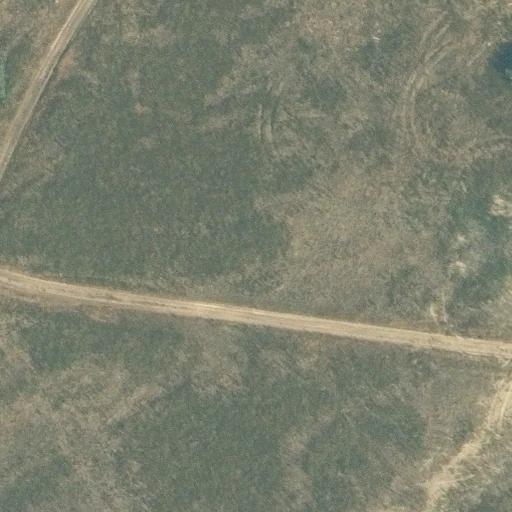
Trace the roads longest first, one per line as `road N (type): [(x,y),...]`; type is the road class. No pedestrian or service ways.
road 1 (track): [(0,275),(95,297),(511,349)]
road 2 (unknown): [(86,0),(0,173)]
